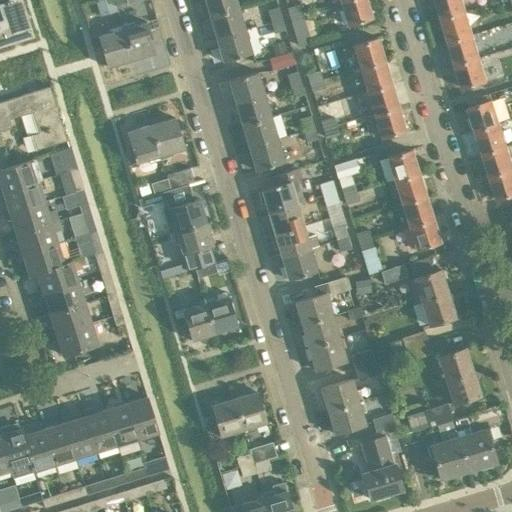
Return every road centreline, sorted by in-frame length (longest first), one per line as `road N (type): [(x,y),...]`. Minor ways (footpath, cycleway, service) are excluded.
road 1 (residential): [(324,511),(171,0)]
road 2 (residential): [(511,377),(396,0)]
